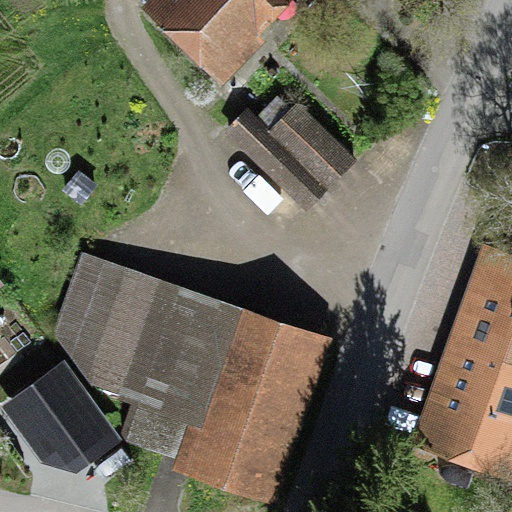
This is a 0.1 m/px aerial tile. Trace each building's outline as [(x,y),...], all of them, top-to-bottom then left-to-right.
[(149,0),(210,58),(266,0),(149,0)] [(249,111),(229,131),(306,206),(354,159),(305,112),(278,139),(249,111)] [(511,439),(511,260),(501,256),(433,447),(500,471),(511,439)] [(141,437),(269,482),(315,349),(80,267),(67,346),(111,389),(152,403),(141,437)] [(64,449),(103,420),(66,369),(26,398),(64,449)]
